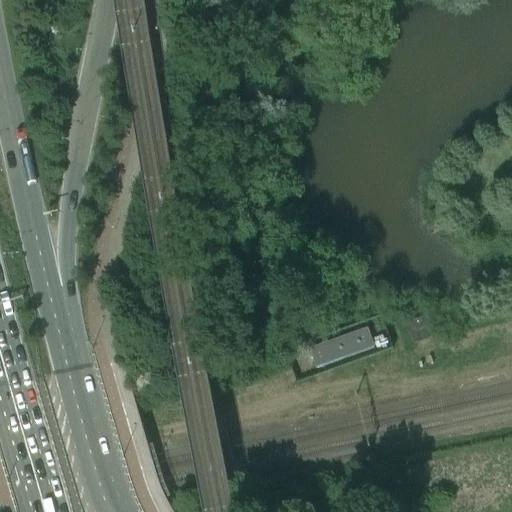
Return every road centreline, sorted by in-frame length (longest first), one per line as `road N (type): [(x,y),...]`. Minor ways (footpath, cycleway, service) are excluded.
road 1 (primary): [(68,372),(69,217),(109,0)]
road 2 (primary): [(68,372),(0,155)]
road 3 (primary): [(114,511),(68,372)]
road 4 (primary): [(0,372),(33,511)]
